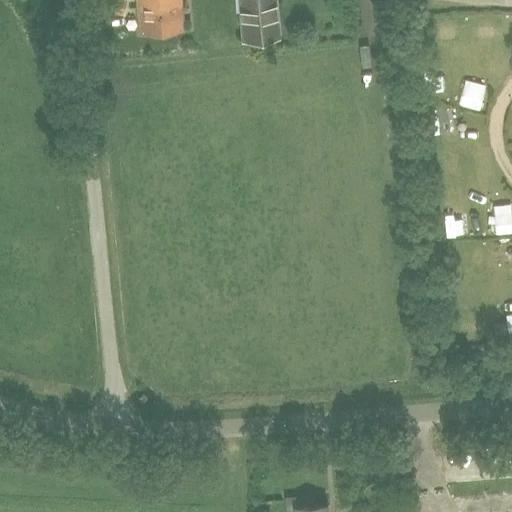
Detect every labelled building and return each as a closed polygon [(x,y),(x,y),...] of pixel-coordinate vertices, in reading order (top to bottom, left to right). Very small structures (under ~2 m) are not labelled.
[(104,0),(104,11),(117,12),(117,0),(104,0)] [(181,0),(136,0),(140,34),(183,30),(181,6),(182,6),(181,0)] [(240,0),(244,40),(278,37),(274,0),(240,0)] [(511,319),(501,320),(502,336),(511,335),(511,319)] [(326,511),(325,503),(313,504),(312,496),(287,497),(287,511),(326,511)]
